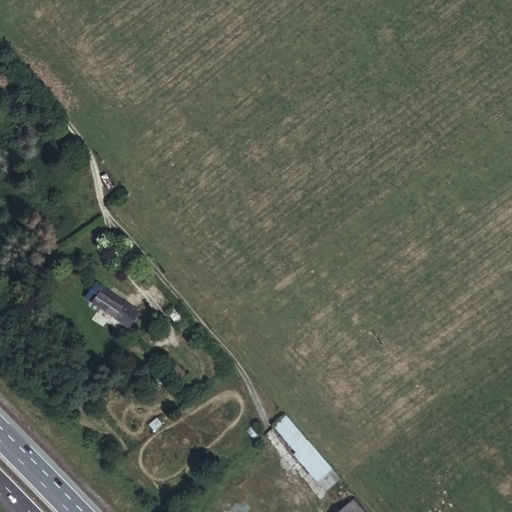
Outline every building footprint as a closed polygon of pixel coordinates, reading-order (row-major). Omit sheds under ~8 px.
[(130,307),(123,302),(126,299),(104,283),(93,300),(120,320),(130,307)] [(130,327),(141,311),(126,299),(123,302),(130,307),(120,320),(130,327)] [(178,382),(186,374),(168,354),(160,361),(178,382)] [(339,480),(307,442),(304,442),(284,416),(275,425),(295,450),(291,452),(324,493),(339,480)] [(365,511),(355,499),(338,511),(365,511)]
